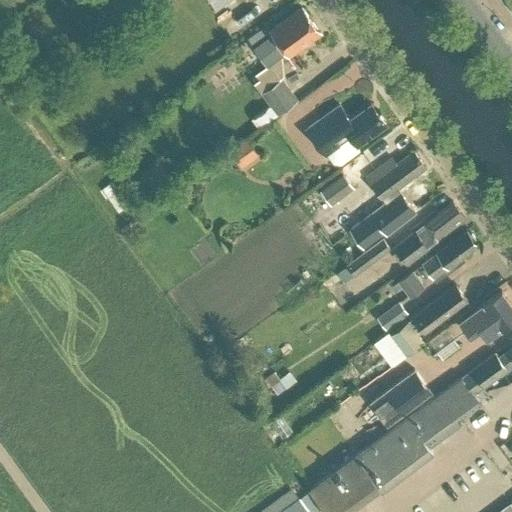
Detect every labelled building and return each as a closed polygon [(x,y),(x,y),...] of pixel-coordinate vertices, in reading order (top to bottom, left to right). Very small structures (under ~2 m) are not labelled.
[(270,62),(286,51),(288,54),(320,31),(301,6),(270,29),(273,33),(253,47),(265,64),(266,65),(270,62)] [(210,50),(213,55),(225,46),(221,41),(210,50)] [(266,65),(265,64),(255,72),(259,77),(253,81),(277,113),(298,98),(282,76),(280,77),(270,62),(266,65)] [(340,103),(306,128),(324,154),(325,153),(332,162),(340,162),(359,148),(356,144),(385,122),(371,102),(350,117),(340,103)] [(242,166),(258,154),(245,136),(228,149),(242,166)] [(397,162),(392,156),(366,176),(383,198),(425,166),(413,150),(397,162)] [(331,204),(354,186),(343,172),(320,189),(331,204)] [(113,180),(102,188),(118,210),(129,202),(113,180)] [(422,221),(393,244),(407,262),(465,218),(451,199),(435,212),(433,209),(420,218),(422,221)] [(363,246),(385,230),(371,211),(349,227),(363,246)] [(466,230),(423,263),(435,280),(464,259),(461,256),(476,244),(466,230)] [(382,236),(346,263),(353,274),(390,247),(382,236)] [(397,279),(410,296),(425,285),(412,268),(397,279)] [(420,327),(423,332),(467,299),(456,284),(431,302),(412,316),(408,319),(407,319),(389,333),(386,330),(372,341),(390,365),(405,354),(423,341),(416,330),(420,327)] [(486,337),(511,318),(511,304),(501,290),(459,320),(470,335),(479,328),(486,337)] [(386,329),(408,312),(399,300),(376,316),(386,329)] [(511,345),(508,348),(498,356),(495,352),(472,369),(484,385),(511,364),(511,345)] [(414,366),(369,400),(387,424),(432,390),(414,366)] [(474,392),(484,385),(472,369),(462,376),(461,376),(309,487),(327,511),(345,511),(379,488),(381,490),(433,452),(429,446),(484,406),(483,405),(487,402),(489,397),(483,389),(480,389),(474,393),(474,392)] [(276,393),(285,386),(274,370),(265,377),(276,393)] [(511,431),(498,440),(511,462),(511,431)] [(306,464),(315,469),(321,460),(313,454),(306,464)] [(310,511),(299,496),(277,511),(310,511)]
